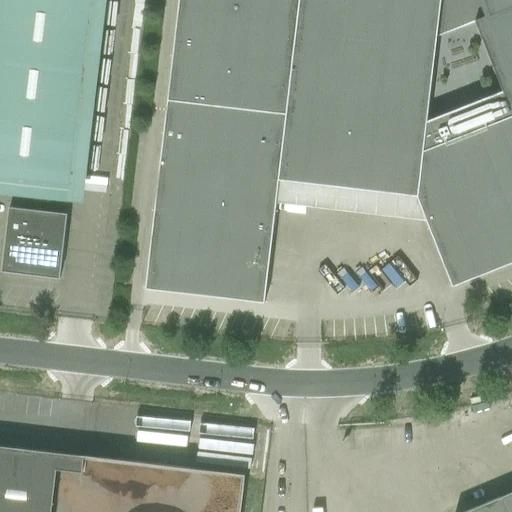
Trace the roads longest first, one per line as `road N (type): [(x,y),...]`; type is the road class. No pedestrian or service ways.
road 1 (unclassified): [(511,345),(440,369),(327,383),(0,350)]
road 2 (unknown): [(289,381),(303,257),(313,235),(401,231),(448,306)]
road 3 (unknown): [(327,383),(351,511)]
road 4 (unknown): [(97,232),(89,359)]
